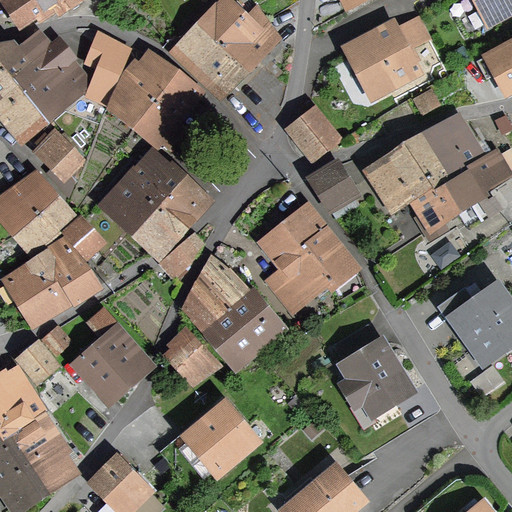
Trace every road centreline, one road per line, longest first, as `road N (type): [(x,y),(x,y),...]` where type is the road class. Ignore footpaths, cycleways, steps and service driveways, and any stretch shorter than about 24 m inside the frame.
road 1 (residential): [(50,511),(161,361),(165,316),(214,238),(268,176)]
road 2 (residential): [(511,486),(290,171)]
road 3 (residential): [(0,32),(14,40),(63,23),(99,24),(155,54),(272,163)]
road 4 (residential): [(0,353),(150,265),(268,176)]
road 5 (residential): [(290,171),(368,155),(467,109),(511,108)]
road 6 (residential): [(272,163),(291,106),(308,0)]
